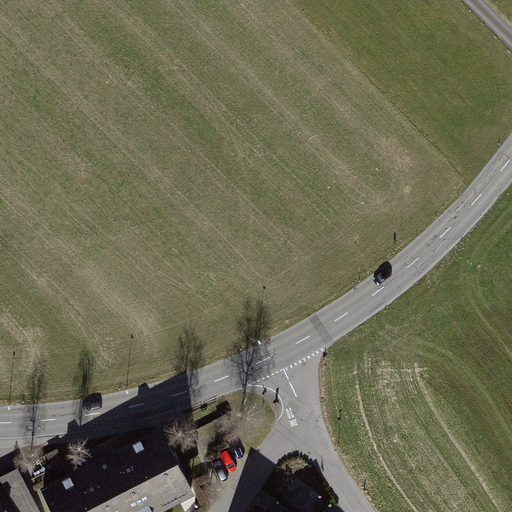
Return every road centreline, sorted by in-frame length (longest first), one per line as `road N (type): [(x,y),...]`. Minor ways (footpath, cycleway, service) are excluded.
road 1 (tertiary): [(511,157),(466,215),(375,298),(275,355)]
road 2 (tertiary): [(275,355),(130,408),(0,424)]
road 3 (residential): [(304,414),(227,511)]
